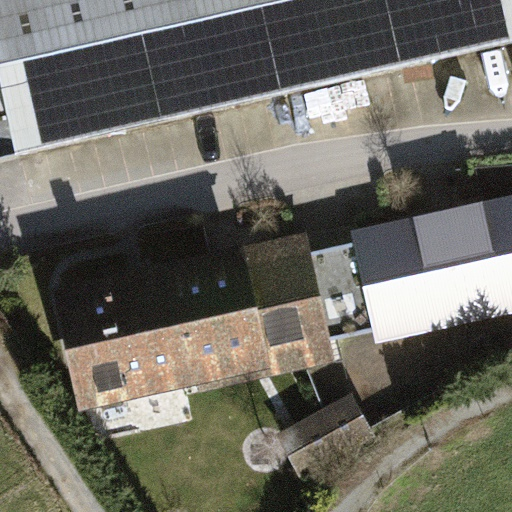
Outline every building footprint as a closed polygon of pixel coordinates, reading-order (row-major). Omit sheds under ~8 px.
[(511,0),(0,0),(0,87),(4,86),(17,159),(511,45),(511,0)] [(460,207),(390,224),(412,316),(478,303),(460,207)] [(246,247),(54,291),(80,413),(198,386),(200,392),(336,362),(312,245),(249,257),(246,247)] [(329,317),(366,313),(358,247),(322,251),(329,317)] [(351,399),(281,439),(301,474),(371,433),(351,399)]
